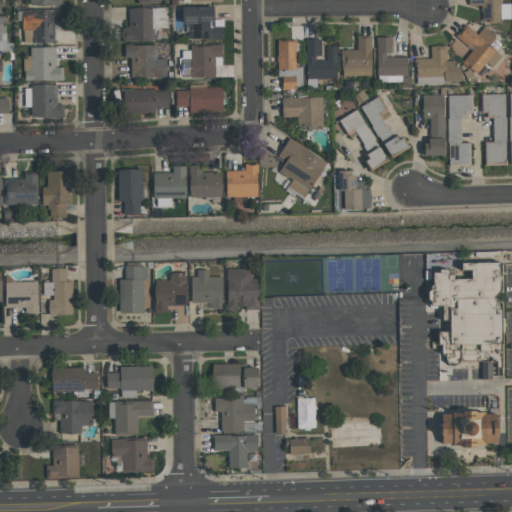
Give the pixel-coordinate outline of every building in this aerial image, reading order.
[(499,0),(467,0),(468,6),(480,6),(480,21),(500,21),(499,0)] [(222,19),(213,19),(213,7),(184,6),(183,39),(222,39),(222,19)] [(128,28),(121,28),(121,41),(160,40),(159,28),(166,28),(166,7),(127,8),(128,28)] [(54,23),(60,23),(60,10),(22,9),(21,43),(53,43),(54,23)] [(455,38),(471,50),(462,62),(476,73),(485,62),(492,67),(501,55),(488,45),(496,35),(483,26),(477,34),(465,25),(455,38)] [(341,50),(341,75),(370,76),(371,37),(357,37),(357,50),(341,50)] [(391,37),(376,37),(377,80),(407,80),(406,57),(391,57),(391,37)] [(320,39),(306,39),(306,78),(336,78),(336,47),(325,47),(325,59),(320,59),(320,39)] [(279,89),(302,88),(301,67),(296,67),(295,41),(277,42),(279,89)] [(156,45),(124,45),(124,58),(130,58),(130,78),(166,77),(166,58),(156,59),(156,45)] [(215,77),(214,57),(222,57),(222,46),(179,47),(180,78),(215,77)] [(416,84),(458,82),(458,60),(446,61),(446,46),(429,46),(430,58),(415,59),(416,84)] [(23,80),(62,80),(63,67),(55,67),(55,47),(30,47),(30,56),(24,56),(23,80)] [(56,85),(24,85),(24,107),(30,107),(30,117),(57,117),(56,85)] [(175,106),(188,106),(188,112),(222,111),(221,85),(188,86),(188,90),(175,91),(175,106)] [(122,91),(122,113),(155,113),(155,108),(168,107),(168,90),(122,91)] [(504,94),(480,94),(480,115),(492,115),(492,143),(483,143),(483,165),(505,165),(504,94)] [(443,95),(422,95),(422,118),(429,118),(429,143),(423,143),(423,155),(444,155),(443,95)] [(471,95),(448,95),(447,165),(468,165),(468,143),(460,143),(460,115),(471,115),(471,95)] [(360,106),(389,158),(403,150),(386,118),(389,116),(378,96),(360,106)] [(321,97),(281,98),(281,117),(296,117),(296,126),(322,125),(321,97)] [(0,99),(0,113),(8,113),(8,99),(0,99)] [(386,161),(357,109),(338,120),(347,136),(354,132),(369,158),(364,160),(370,170),(386,161)] [(304,197),(326,161),(288,138),(277,155),(285,160),(278,172),(291,180),(287,187),(304,197)] [(225,170),(225,197),(257,197),(257,165),(243,164),(243,171),(225,170)] [(201,172),(201,166),(189,165),(188,197),(221,197),(221,172),(201,172)] [(152,172),(152,198),(153,198),(153,207),(170,207),(171,198),(185,199),(185,166),(171,166),(171,173),(152,172)] [(117,169),(117,201),(123,201),(123,215),(141,214),(140,169),(117,169)] [(41,206),(48,206),(48,217),(65,217),(65,205),(71,205),(70,171),(46,171),(46,187),(41,187),(41,206)] [(369,209),(369,189),(364,189),(364,181),(359,181),(359,188),(355,188),(355,172),(335,171),(335,190),(338,190),(338,208),(369,209)] [(4,205),(37,205),(37,172),(23,172),(23,179),(3,179),(4,205)] [(500,263),(461,263),(461,271),(470,271),(470,278),(447,277),(447,271),(430,271),(429,306),(440,306),(440,317),(449,317),(449,332),(438,331),(438,351),(455,351),(455,344),(478,344),(478,350),(488,350),(488,344),(500,344),(500,263)] [(118,312),(143,313),(144,266),(124,266),(124,279),(119,279),(118,312)] [(71,282),(66,282),(66,268),(50,268),(51,282),(42,282),(43,295),(50,295),(50,315),(72,314),(71,282)] [(192,303),(209,302),(209,309),(222,309),(221,276),(208,277),(207,269),(191,270),(192,303)] [(226,310),(258,309),(257,278),(251,278),(250,269),(226,269),(226,310)] [(153,312),(166,312),(167,305),(185,306),(186,273),(169,272),(169,280),(154,279),(153,312)] [(240,364),(211,364),(212,388),(257,387),(257,367),(240,368),(240,364)] [(88,397),(87,390),(97,390),(96,373),(83,373),(83,367),(51,368),(51,391),(76,390),(77,397),(88,397)] [(213,398),(214,411),(220,411),(220,432),(259,431),(259,422),(254,422),(253,398),(213,398)] [(314,398),(296,398),(296,428),(314,428),(314,398)] [(92,401),(52,401),(51,413),(59,413),(58,434),(80,434),(81,425),(92,425),(92,401)] [(152,416),(152,401),(108,401),(108,418),(114,418),(114,435),(137,435),(137,416),(152,416)] [(441,411),(439,443),(495,447),(497,415),(441,411)] [(212,451),(227,450),(227,468),(247,468),(247,451),(255,451),(255,435),(212,436),(212,451)] [(308,438),(284,439),(285,455),(309,454),(308,438)] [(153,471),(153,458),(146,458),(146,439),(110,440),(111,455),(120,455),(121,471),(153,471)] [(46,479),(78,478),(77,447),(51,448),(52,466),(45,466),(46,479)]
